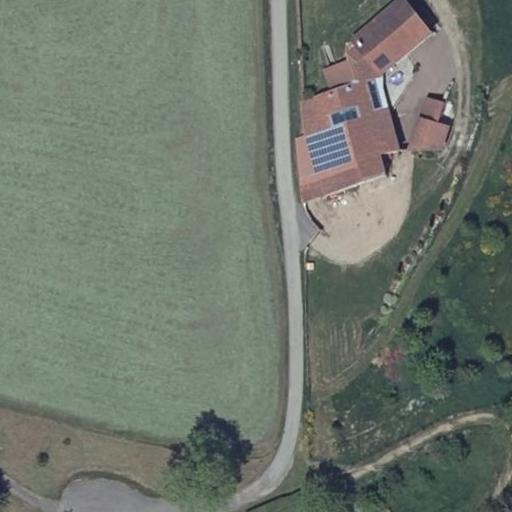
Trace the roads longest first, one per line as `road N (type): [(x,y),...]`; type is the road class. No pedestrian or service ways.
road 1 (unclassified): [(296,414),(273,0)]
road 2 (track): [(511,426),(505,414),(424,428),(332,500),(296,414)]
